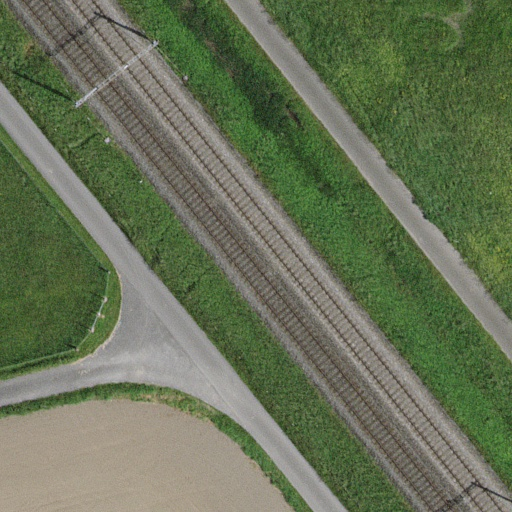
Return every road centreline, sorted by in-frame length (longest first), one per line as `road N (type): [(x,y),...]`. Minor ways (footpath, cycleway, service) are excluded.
road 1 (unclassified): [(511,343),(243,0)]
road 2 (unclassified): [(192,342),(0,102)]
road 3 (unclassified): [(329,511),(192,342)]
road 4 (unclassified): [(192,342),(0,394)]
